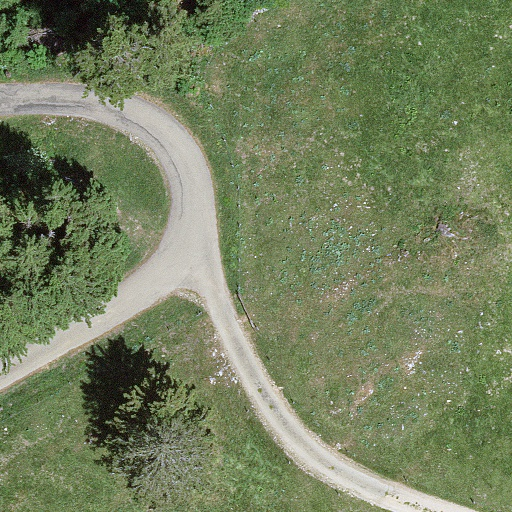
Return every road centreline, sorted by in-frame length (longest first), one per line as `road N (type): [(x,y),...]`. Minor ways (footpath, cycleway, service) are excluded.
road 1 (unclassified): [(0,380),(204,255),(183,153),(135,114),(84,102),(0,100)]
road 2 (track): [(204,255),(234,354),(302,446),(448,511)]
